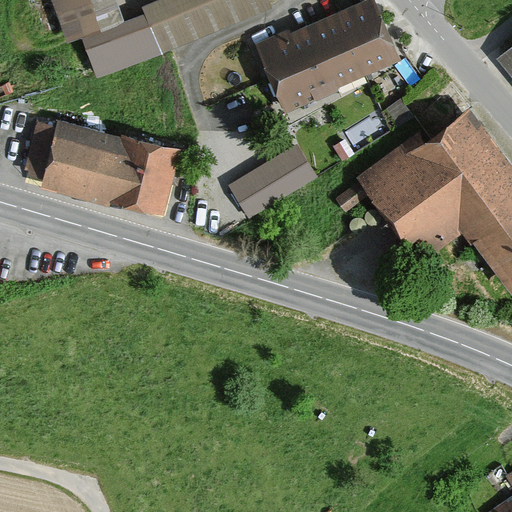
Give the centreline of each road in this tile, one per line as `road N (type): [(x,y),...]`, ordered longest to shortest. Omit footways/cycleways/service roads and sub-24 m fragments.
road 1 (primary): [(511,366),(297,289),(0,199)]
road 2 (residential): [(419,8),(511,115)]
